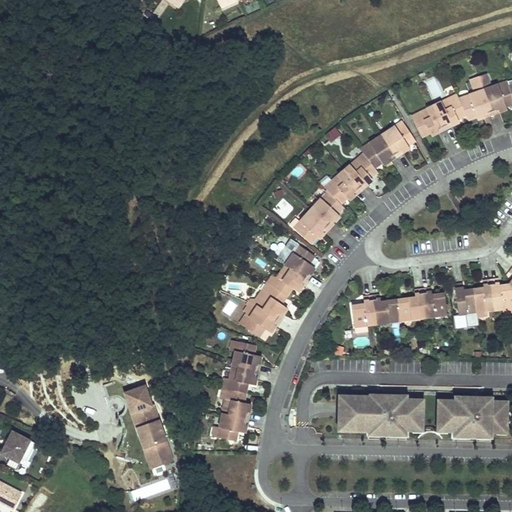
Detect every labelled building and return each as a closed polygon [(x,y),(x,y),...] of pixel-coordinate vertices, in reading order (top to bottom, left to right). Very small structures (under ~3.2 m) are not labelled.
[(479,79),(483,91),(492,87),(488,76),(479,79)] [(479,79),(470,82),(474,94),(483,91),(479,79)] [(511,105),(511,97),(509,85),(499,89),(498,85),(492,87),(483,91),(491,112),(498,110),(506,107),(511,105)] [(474,94),(469,96),(470,99),(460,103),(462,107),(466,117),(468,121),(476,118),(484,115),(491,112),(483,91),(474,94)] [(457,95),(447,100),(449,103),(458,99),(457,95)] [(458,99),(449,103),(447,100),(433,107),(435,111),(443,128),(451,124),(458,121),(466,117),(462,107),(460,103),(459,99),(458,99)] [(419,113),(421,117),(412,121),(421,138),(430,134),(437,131),(443,128),(435,111),(433,107),(419,113)] [(402,121),(394,127),(396,130),(404,124),(402,121)] [(415,141),(404,124),(396,130),(394,127),(381,136),(395,155),(401,151),(407,146),(415,141)] [(331,144),(342,135),(335,127),(325,136),(331,144)] [(381,136),(369,145),(371,148),(362,154),(363,154),(365,157),(374,169),(382,164),(388,160),(395,155),(381,136)] [(371,148),(369,145),(360,151),(362,154),(371,148)] [(363,154),(355,161),(358,164),(365,157),(363,154)] [(358,164),(355,161),(344,171),(359,189),(365,184),(377,173),(374,169),(365,157),(358,164)] [(344,171),(332,181),(334,184),(327,191),(330,194),(341,205),(353,194),(359,189),(344,171)] [(334,184),(332,181),(324,188),(327,191),(334,184)] [(327,191),(320,198),(323,201),(330,194),(327,191)] [(320,198),(310,210),(327,226),(332,220),(344,208),(341,205),(330,194),(323,201),(320,198)] [(327,226),(310,210),(299,221),(302,224),(295,231),(310,244),(321,232),(327,226)] [(302,224),(299,221),(292,229),(295,231),(302,224)] [(295,243),(289,252),(293,254),(299,246),(295,243)] [(299,246),(293,254),(285,266),(305,280),(309,274),(311,276),(315,269),(309,265),(308,264),(309,262),(311,261),(315,257),(299,246)] [(292,289),(299,293),(303,286),(301,285),(305,280),(285,266),(277,278),(272,286),(285,296),(287,297),(290,293),(290,290),(291,288),(292,289)] [(511,270),(510,273),(511,274),(511,281),(509,285),(504,286),(503,288),(500,289),(500,287),(499,280),(483,282),(484,289),(484,291),(481,291),(479,289),(468,291),(466,293),(464,293),(463,291),(462,285),(454,286),(458,315),(466,314),(487,312),(503,310),(511,308),(511,270)] [(277,278),(273,275),(268,283),(272,286),(277,278)] [(268,283),(262,292),(266,295),(272,286),(268,283)] [(248,302),(256,305),(258,307),(277,320),(281,315),(283,316),(288,309),(282,305),(280,304),(282,302),(284,302),(287,297),(285,296),(272,286),(266,295),(262,292),(256,300),(251,299),(248,302)] [(416,300),(410,301),(409,299),(387,302),(387,304),(381,305),(381,303),(380,295),(363,298),(364,305),(364,307),(362,308),(359,306),(352,307),(354,324),(367,322),(367,326),(391,323),(390,319),(411,316),(411,320),(435,316),(434,313),(447,311),(444,294),(437,295),(435,297),(432,298),(432,296),(431,288),(414,291),(415,298),(416,300)] [(265,330),(271,334),(276,327),(274,325),(277,320),(258,307),(250,319),(244,327),(259,338),(263,333),(262,331),(264,329),(265,330)] [(250,319),(246,316),(240,324),(244,327),(250,319)] [(367,322),(354,324),(356,334),(368,332),(367,326),(367,322)] [(237,341),(235,351),(232,365),(255,370),(257,364),(259,364),(261,356),(254,355),(252,354),(253,352),(255,351),(256,345),(237,341)] [(232,365),(229,380),(227,390),(246,393),(247,388),(246,386),(246,383),(248,384),(255,385),(257,377),(254,376),(255,370),(232,365)] [(169,450),(151,403),(150,404),(143,385),(135,388),(123,382),(113,380),(101,384),(106,399),(111,397),(112,396),(113,396),(114,396),(115,396),(116,396),(117,397),(118,397),(119,398),(120,398),(121,399),(122,400),(123,401),(123,402),(124,403),(124,404),(124,405),(124,407),(124,408),(123,409),(123,410),(122,411),(121,412),(121,413),(120,414),(119,414),(118,414),(121,424),(125,423),(128,431),(128,432),(124,430),(118,450),(125,452),(124,457),(135,460),(135,462),(137,463),(142,443),(146,453),(156,449),(158,454),(169,450)] [(251,405),(244,403),(242,403),(243,401),(245,399),(246,393),(227,390),(225,400),(222,414),(245,419),(246,419),(247,412),(249,413),(251,405)] [(408,399),(402,399),(402,395),(395,395),(395,396),(382,396),(382,395),(375,395),(375,397),(370,397),(370,396),(354,396),(354,397),(347,397),(347,402),(339,402),(339,426),(347,426),(347,431),(354,431),(354,432),(370,432),(370,431),(374,431),(374,436),(381,436),(381,435),(395,435),(395,436),(402,436),(402,431),(407,431),(407,430),(413,430),(413,429),(423,429),(423,401),(408,400),(408,399)] [(480,397),(480,398),(473,398),(467,398),(467,396),(460,396),(460,400),(454,400),(454,401),(438,401),(438,429),(447,429),(447,430),(453,430),(453,432),(459,432),(459,437),(466,437),(466,436),(473,436),(479,436),(479,438),(486,438),(486,433),(492,433),(492,431),(498,431),(498,430),(507,431),(508,402),(493,402),(493,401),(487,401),(487,397),(480,397)] [(222,414),(219,428),(217,438),(236,442),(237,436),(236,434),(236,432),(238,432),(245,434),(247,425),(244,425),(245,419),(222,414)] [(19,464),(31,441),(13,432),(1,454),(19,464)] [(172,458),(169,450),(158,454),(156,449),(146,453),(151,466),(172,458)] [(152,470),(154,476),(167,472),(164,465),(152,470)] [(21,494),(0,482),(0,502),(13,509),(21,494)]
